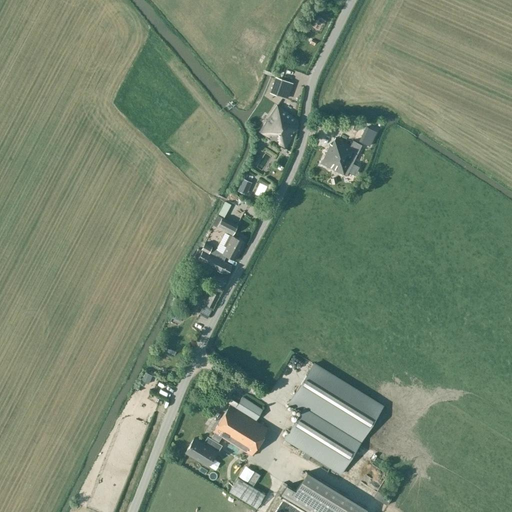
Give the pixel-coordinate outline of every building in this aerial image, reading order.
[(285,98),(291,83),(275,77),(270,93),(276,95),(285,98)] [(260,132),(285,148),(297,129),(298,121),(277,105),(260,132)] [(366,126),(359,141),(368,145),(375,131),(366,126)] [(330,144),(321,162),(346,175),(349,170),(361,145),(353,141),(351,147),(335,138),(334,139),(331,145),(330,144)] [(259,164),(265,166),(268,158),(262,156),(259,164)] [(244,196),(249,184),(240,180),(235,192),(244,196)] [(237,226),(221,218),(223,214),(225,215),(231,204),(224,201),(217,215),(216,214),(211,224),(232,234),(237,226)] [(235,260),(244,242),(232,235),(232,236),(229,235),(224,245),(226,246),(223,253),(211,247),(211,246),(205,243),(202,250),(223,261),(226,255),(235,260)] [(202,250),(198,248),(190,263),(195,265),(197,259),(222,272),(221,274),(220,273),(211,291),(210,293),(218,297),(224,286),(223,286),(228,277),(226,276),(231,265),(223,261),(202,250)] [(210,293),(205,304),(213,308),(218,297),(210,293)] [(313,364),(293,396),(306,404),(362,438),(382,407),(313,364)] [(229,405),(213,431),(214,432),(221,436),(251,455),(267,428),(255,421),(262,410),(242,397),(234,408),(229,405)] [(306,404),(284,439),(340,474),(362,438),(306,404)] [(193,437),(184,451),(207,466),(221,444),(218,442),(221,436),(214,432),(210,438),(207,436),(202,443),(193,437)] [(364,511),(367,509),(307,471),(295,490),(287,485),(281,494),(309,511),(364,511)] [(230,488),(227,492),(238,500),(241,495),(230,488)] [(387,505),(391,498),(378,491),(374,497),(387,505)]
